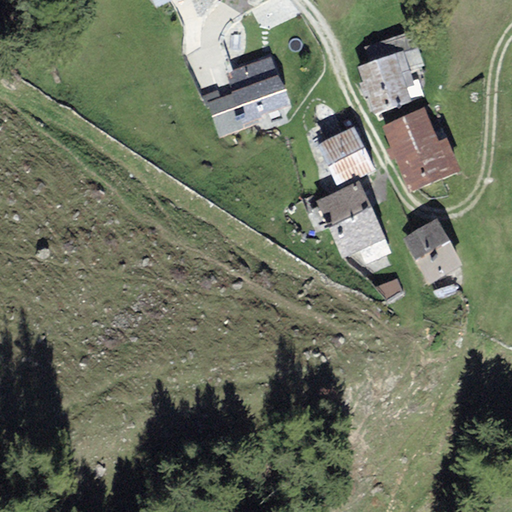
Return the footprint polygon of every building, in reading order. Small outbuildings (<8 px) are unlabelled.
[(153,0),(158,8),(174,0),(173,0),(153,0)] [(367,47),(372,63),(404,52),(404,54),(413,51),(407,34),(367,47)] [(372,63),(359,67),(374,114),(413,102),(403,74),(425,67),(420,50),(413,51),(404,54),(404,52),(372,63)] [(207,104),(220,138),(263,121),(261,116),(289,105),(270,58),(227,75),(234,93),(207,104)] [(424,110),(384,127),(410,194),(462,172),(446,140),(439,143),(424,110)] [(355,129),(318,147),(337,187),(377,170),(355,129)] [(359,183),(318,202),(344,260),(385,241),(359,183)] [(438,221),(404,239),(429,284),(463,267),(438,221)] [(386,301),(403,290),(396,280),(376,288),(386,301)]
